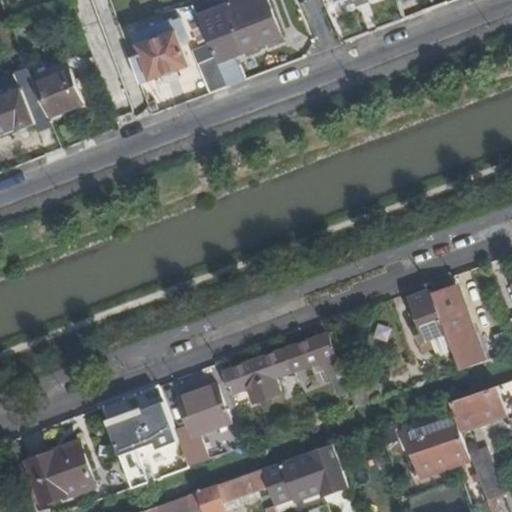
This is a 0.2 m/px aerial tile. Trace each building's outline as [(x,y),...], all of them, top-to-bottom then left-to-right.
[(243,51),(284,36),(269,0),(232,0),(236,9),(229,12),(243,51)] [(422,13),(416,0),(400,0),(408,19),(422,13)] [(144,53),(133,57),(143,83),(167,74),(178,70),(191,65),(182,42),(190,39),(182,19),(174,22),(173,20),(137,33),(144,53)] [(230,86),(247,80),(234,49),(216,56),(230,86)] [(216,56),(214,50),(208,52),(211,59),(201,63),(213,92),(230,86),(216,56)] [(37,80),(51,113),(85,100),(73,67),(37,80)] [(40,130),(55,124),(51,113),(37,80),(31,68),(17,73),(23,88),(0,96),(0,135),(19,128),(19,130),(37,123),(40,130)] [(178,70),(167,74),(170,79),(181,75),(178,70)] [(469,329),(451,277),(430,285),(433,291),(448,333),(451,341),(462,370),(482,363),(478,352),(469,329)] [(448,333),(433,291),(412,299),(422,328),(417,330),(424,350),(434,347),(431,339),(448,333)] [(474,327),(469,329),(478,352),(483,350),(474,327)] [(431,339),(434,347),(451,341),(448,333),(431,339)] [(346,376),(330,334),(287,349),(295,372),(315,364),(317,369),(325,367),(328,376),(339,372),(341,378),(346,376)] [(295,372),(287,349),(255,360),(268,396),(281,391),(277,378),(295,372)] [(268,396),(255,360),(224,371),(232,394),(250,388),(255,401),(268,396)] [(511,380),(498,386),(508,414),(511,420),(511,419),(511,380)] [(358,407),(388,397),(382,381),(352,392),(358,407)] [(190,423),(176,428),(180,440),(190,467),(198,464),(207,461),(196,435),(228,423),(213,386),(180,398),(190,423)] [(508,414),(498,386),(478,393),(451,402),(456,416),(462,432),(508,414)] [(176,428),(166,402),(110,422),(134,487),(152,481),(147,468),(140,470),(133,451),(140,449),(152,444),(149,434),(153,432),(157,442),(160,448),(180,440),(176,428)] [(462,432),(456,416),(408,433),(417,455),(429,451),(436,471),(472,459),(462,432)] [(152,444),(157,442),(153,432),(149,434),(152,444)] [(30,461),(46,502),(99,484),(82,441),(30,461)] [(347,478),(335,444),(324,448),(325,451),(264,472),(269,486),(272,495),(294,487),(297,493),(322,484),(326,493),(349,484),(347,478)] [(140,470),(147,468),(140,449),(133,451),(140,470)] [(429,451),(417,455),(424,475),(436,471),(429,451)] [(486,500),(488,506),(507,499),(495,465),(476,471),(480,482),(486,500)] [(264,472),(263,469),(213,487),(199,492),(205,507),(206,511),(220,511),(243,504),(241,497),(269,486),(264,472)] [(490,511),(488,506),(486,500),(480,482),(465,487),(473,511),(490,511)] [(149,510),(143,511),(191,511),(205,507),(199,492),(190,495),(192,499),(180,503),(179,499),(149,510)] [(429,511),(423,494),(409,500),(412,511),(429,511)]
